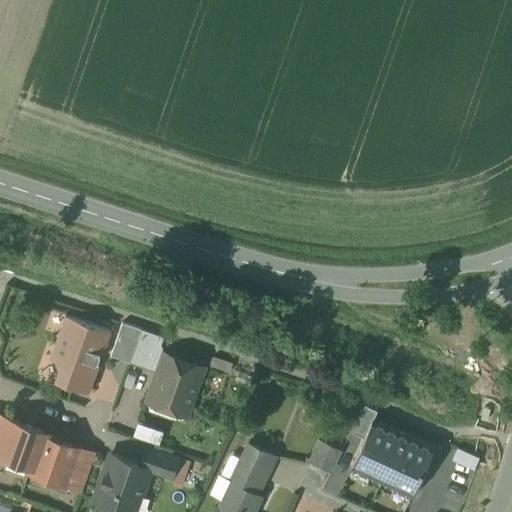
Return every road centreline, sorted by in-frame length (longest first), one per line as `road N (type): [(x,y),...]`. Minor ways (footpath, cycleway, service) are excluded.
road 1 (secondary): [(263,268),(0,184)]
road 2 (secondary): [(263,268),(316,290),(404,299),(480,289),(511,274)]
road 3 (secondary): [(511,263),(364,277),(263,268)]
